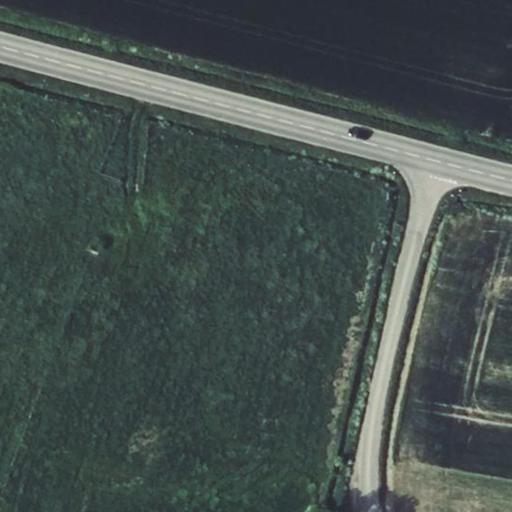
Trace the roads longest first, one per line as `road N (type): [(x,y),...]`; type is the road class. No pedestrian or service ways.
road 1 (tertiary): [(435,160),(0,46)]
road 2 (unclassified): [(435,160),(376,399),(370,511)]
